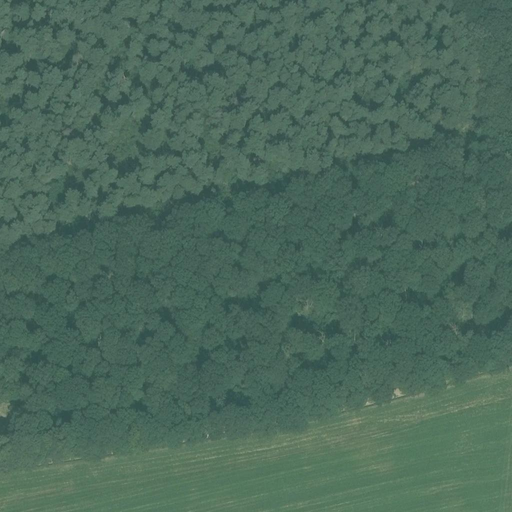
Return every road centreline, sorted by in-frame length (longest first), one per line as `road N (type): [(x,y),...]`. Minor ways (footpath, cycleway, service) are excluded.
road 1 (track): [(0,467),(275,423),(511,360)]
road 2 (track): [(469,0),(511,150)]
